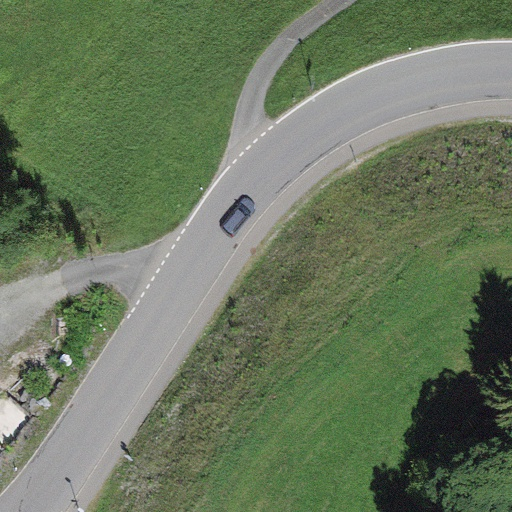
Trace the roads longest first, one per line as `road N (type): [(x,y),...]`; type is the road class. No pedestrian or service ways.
road 1 (tertiary): [(511,71),(407,86),(330,120),(260,174),(30,511)]
road 2 (track): [(260,174),(247,131),(258,79),(294,35),(344,0)]
